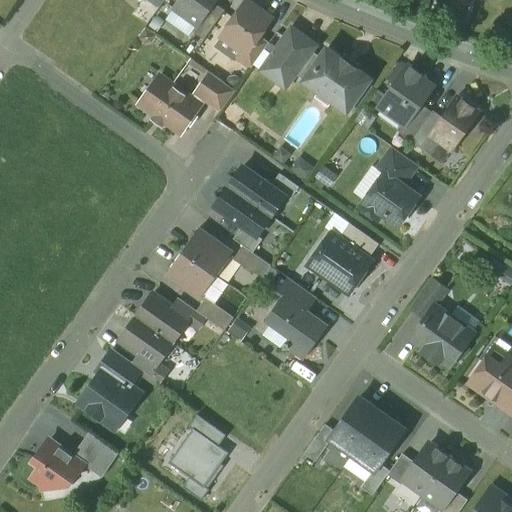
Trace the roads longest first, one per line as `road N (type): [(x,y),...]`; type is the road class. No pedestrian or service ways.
road 1 (residential): [(191,182),(0,458)]
road 2 (residential): [(511,140),(360,349)]
road 3 (residential): [(6,44),(191,182)]
road 4 (residential): [(511,71),(320,0)]
road 5 (residential): [(360,349),(245,511)]
road 6 (residential): [(511,455),(360,349)]
